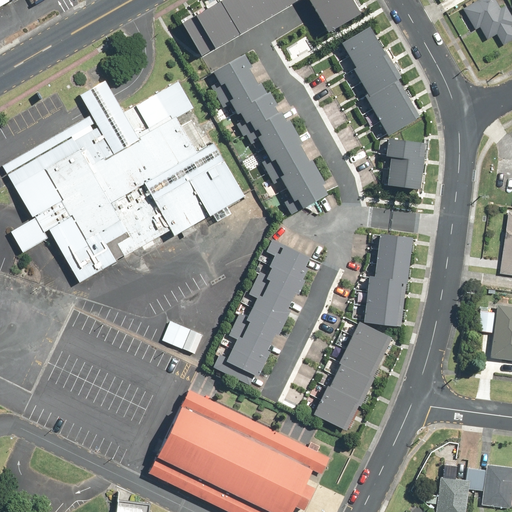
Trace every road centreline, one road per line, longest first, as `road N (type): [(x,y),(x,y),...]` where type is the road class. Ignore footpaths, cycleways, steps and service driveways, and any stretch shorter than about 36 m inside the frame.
road 1 (residential): [(344,206),(338,166),(255,30)]
road 2 (residential): [(344,206),(267,387)]
road 3 (tertiary): [(412,404),(452,223)]
road 4 (secondary): [(0,76),(135,0)]
road 5 (tertiary): [(457,121),(436,62),(400,0)]
